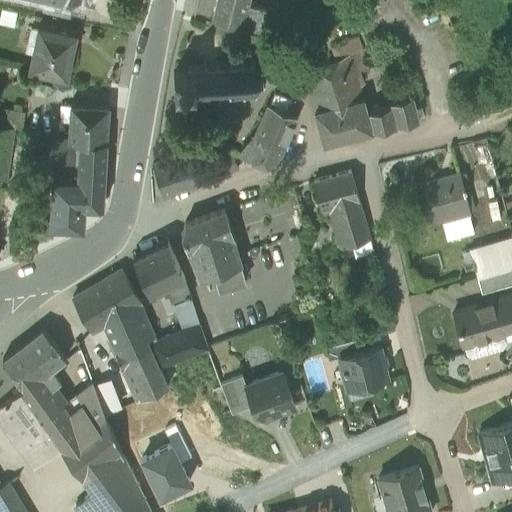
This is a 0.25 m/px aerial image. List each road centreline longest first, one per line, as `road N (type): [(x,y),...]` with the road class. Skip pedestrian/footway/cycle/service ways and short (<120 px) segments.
road 1 (residential): [(359,152),(430,410)]
road 2 (residential): [(117,227),(359,152)]
road 3 (secondary): [(163,0),(117,227)]
road 4 (residential): [(430,410),(225,507)]
road 5 (secondary): [(117,227),(71,266),(5,285)]
